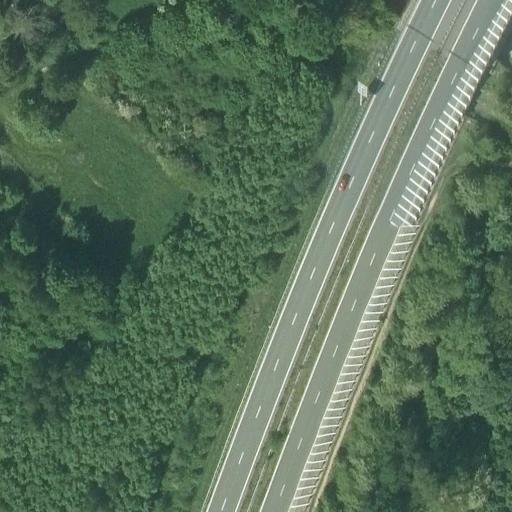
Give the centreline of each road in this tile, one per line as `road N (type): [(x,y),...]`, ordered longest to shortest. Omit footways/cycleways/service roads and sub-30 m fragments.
road 1 (trunk): [(273,511),(416,158),(493,0)]
road 2 (trunk): [(433,0),(322,247),(219,511)]
